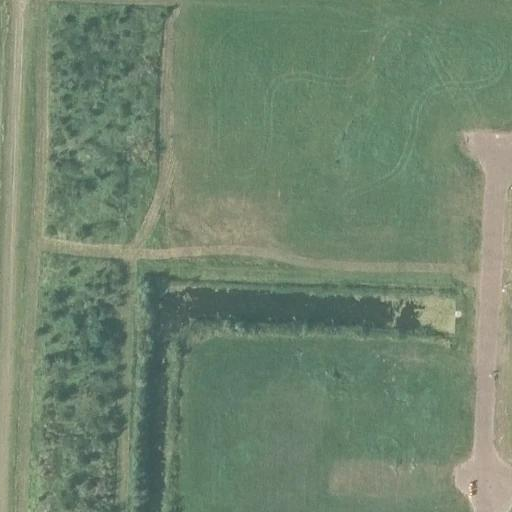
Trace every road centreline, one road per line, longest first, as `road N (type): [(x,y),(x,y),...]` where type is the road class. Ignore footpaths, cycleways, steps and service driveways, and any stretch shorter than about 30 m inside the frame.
road 1 (residential): [(482,479),(496,143)]
road 2 (residential): [(275,511),(277,496),(304,476),(482,479)]
